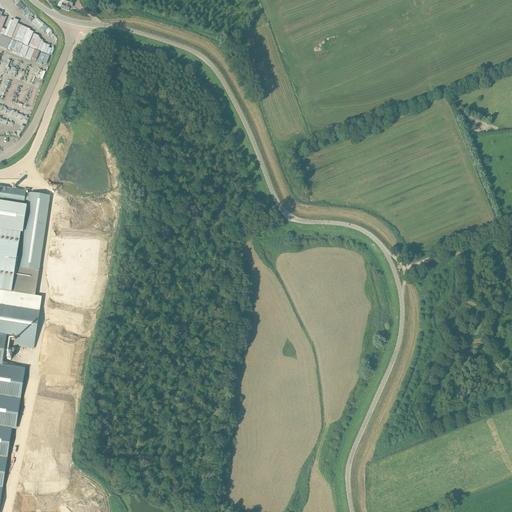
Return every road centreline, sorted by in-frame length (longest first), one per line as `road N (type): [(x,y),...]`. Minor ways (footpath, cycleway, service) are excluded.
road 1 (tertiary): [(351,511),(350,456),(400,335),(400,295),(384,251),(361,229),(299,221),(279,207),(208,61),(160,39),(76,22)]
road 2 (unclassified): [(0,158),(29,132),(76,22)]
road 3 (unknown): [(36,360),(7,511)]
